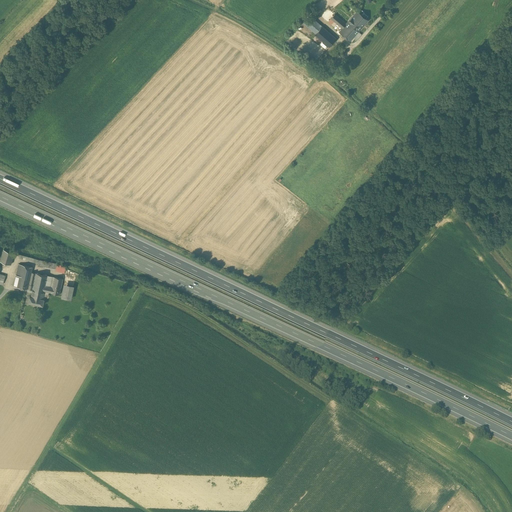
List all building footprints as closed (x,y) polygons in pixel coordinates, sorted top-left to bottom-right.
[(339,31),(350,40),(368,19),(358,10),(347,22),(336,11),(331,17),(328,21),(331,24),(335,20),(343,27),(339,31)] [(336,37),(322,25),(314,34),(328,46),(336,37)] [(4,250),(1,257),(12,261),(14,253),(4,250)] [(38,263),(38,260),(39,260),(20,254),(19,258),(38,263)] [(57,264),(43,261),(42,267),(55,270),(57,264)] [(32,267),(18,264),(16,275),(14,286),(27,289),(31,272),(32,267)] [(66,267),(57,264),(55,270),(64,272),(66,267)] [(36,273),(31,272),(27,289),(28,289),(32,290),(44,292),(44,291),(48,276),(48,275),(36,273)] [(54,277),(48,276),(44,291),(49,292),(51,293),(54,277)] [(63,279),(54,277),(51,293),(59,294),(63,279)] [(64,286),(62,297),(71,299),(73,288),(64,286)] [(44,292),(32,290),(32,292),(31,296),(44,299),(44,297),(45,294),(45,292),(44,292)] [(31,296),(29,296),(28,302),(33,303),(38,304),(43,305),(44,299),(31,296)]
